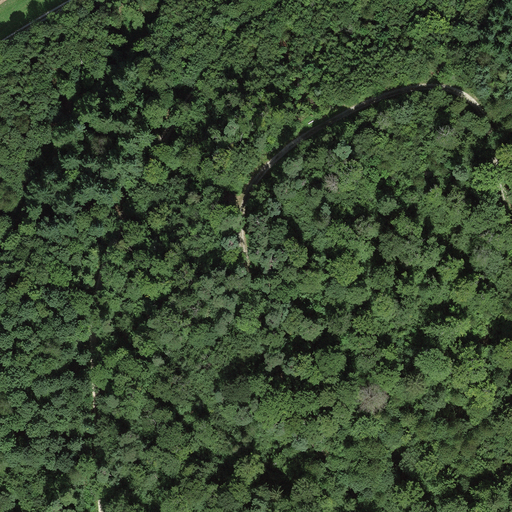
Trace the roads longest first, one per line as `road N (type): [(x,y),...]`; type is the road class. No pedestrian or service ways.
road 1 (track): [(511,226),(492,131),(468,94),(421,83),(329,116),(254,177),(241,227),(272,386),(366,511)]
road 2 (track): [(290,0),(221,56),(169,124),(104,261),(91,341),(102,511)]
road 3 (track): [(170,0),(69,126),(0,266)]
